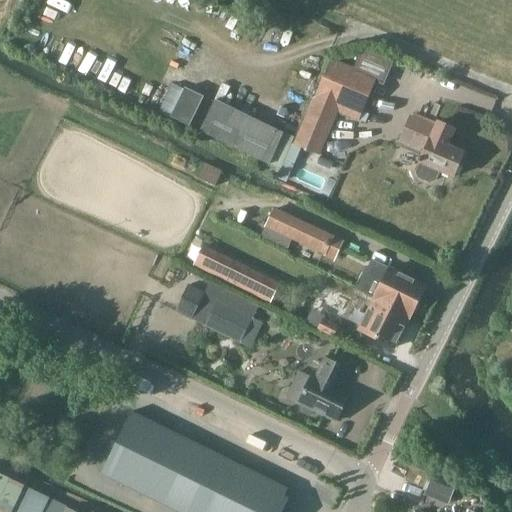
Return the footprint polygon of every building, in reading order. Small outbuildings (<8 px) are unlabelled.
[(386,82),(394,63),(369,52),(361,72),(386,82)] [(358,121),(376,80),(333,61),(295,148),(320,159),(340,113),(358,121)] [(203,98),(185,89),(181,97),(169,91),(160,111),(170,117),(170,118),(188,128),(203,98)] [(276,165),(280,155),(275,153),(284,134),(216,101),(201,132),(270,165),(271,162),(276,165)] [(435,129),(410,118),(397,149),(421,160),(416,171),(433,179),(437,170),(454,177),(464,154),(449,147),(455,131),(437,123),(435,129)] [(197,178),(215,187),(223,172),(204,163),(197,178)] [(275,207),(265,227),(325,256),(335,236),(275,207)] [(194,265),(193,266),(271,304),(281,283),(203,246),(194,265)] [(375,299),(359,330),(395,349),(398,343),(401,342),(404,335),(403,332),(411,317),(412,315),(415,314),(418,307),(417,304),(426,287),(390,269),(375,299)] [(260,304),(211,280),(205,291),(189,283),(175,311),(240,343),(260,304)] [(333,338),(339,327),(323,319),(317,330),(333,338)] [(341,382),(348,370),(325,359),(316,378),(300,371),(287,398),(302,405),(300,409),(301,413),(309,416),(313,415),(315,411),(336,422),(349,395),(336,388),(339,381),(341,382)] [(84,402),(63,392),(51,415),(73,425),(84,402)] [(133,412),(102,476),(175,511),(283,511),(290,499),(286,497),(289,489),(133,412)] [(75,511),(67,508),(24,487),(25,485),(0,472),(0,511),(75,511)] [(433,478),(429,488),(454,498),(458,488),(433,478)]
